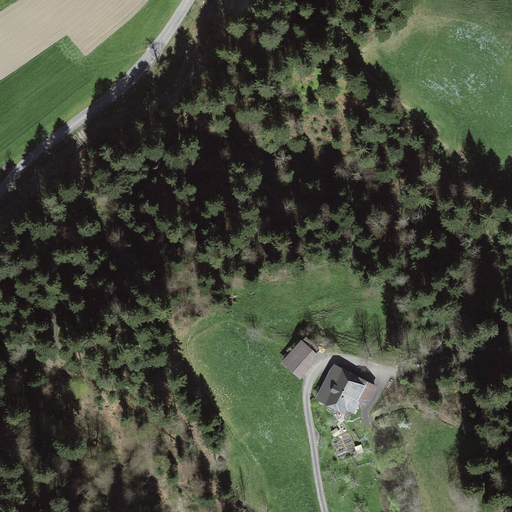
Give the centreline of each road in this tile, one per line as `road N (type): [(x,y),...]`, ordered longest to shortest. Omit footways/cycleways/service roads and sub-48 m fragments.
road 1 (track): [(73,124),(91,154),(54,342),(209,463)]
road 2 (unclassified): [(0,192),(129,80),(188,0)]
road 3 (track): [(379,373),(511,366)]
